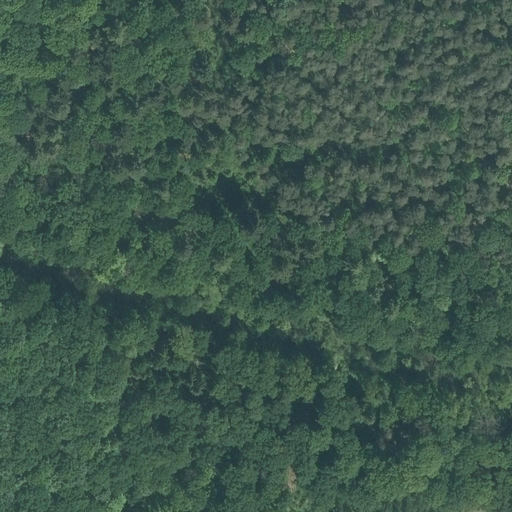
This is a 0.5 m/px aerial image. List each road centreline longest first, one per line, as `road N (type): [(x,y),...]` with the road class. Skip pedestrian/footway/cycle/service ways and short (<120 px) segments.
road 1 (track): [(0,282),(511,429)]
road 2 (track): [(0,190),(511,334)]
